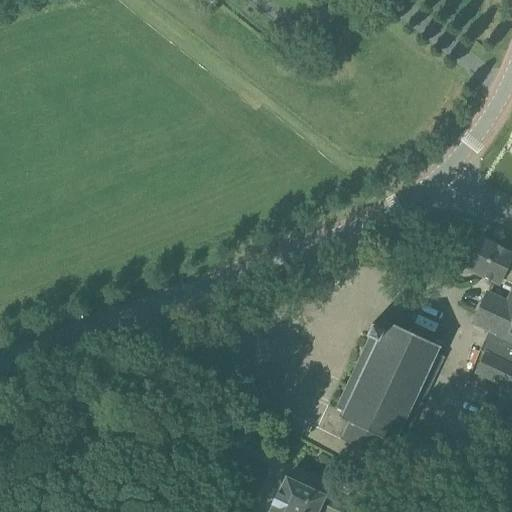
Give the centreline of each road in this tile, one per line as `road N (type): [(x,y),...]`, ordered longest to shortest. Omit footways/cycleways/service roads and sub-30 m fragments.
road 1 (secondary): [(0,366),(390,211),(432,183)]
road 2 (secondary): [(432,183),(473,139),(511,72)]
